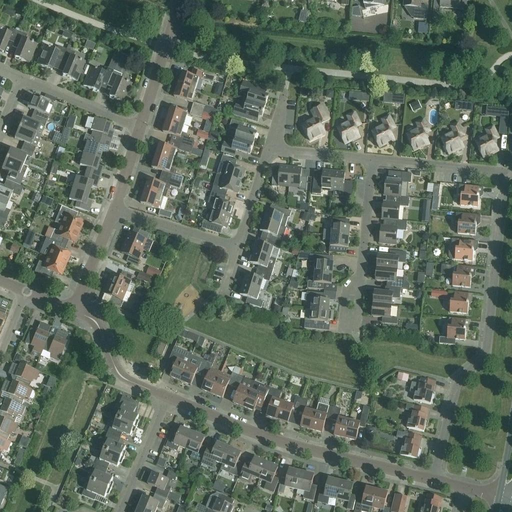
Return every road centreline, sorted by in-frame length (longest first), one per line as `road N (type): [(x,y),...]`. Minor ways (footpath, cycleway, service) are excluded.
road 1 (residential): [(368,161),(504,177),(484,338),(457,374),(436,481)]
road 2 (residential): [(436,481),(264,437),(167,397)]
road 3 (residential): [(115,208),(234,244),(265,152)]
road 4 (residential): [(351,321),(368,161)]
road 5 (residential): [(167,397),(119,377),(99,328),(74,309)]
road 6 (residential): [(142,121),(17,77)]
road 7 (residential): [(142,121),(178,0)]
road 8 (residential): [(167,397),(121,511)]
